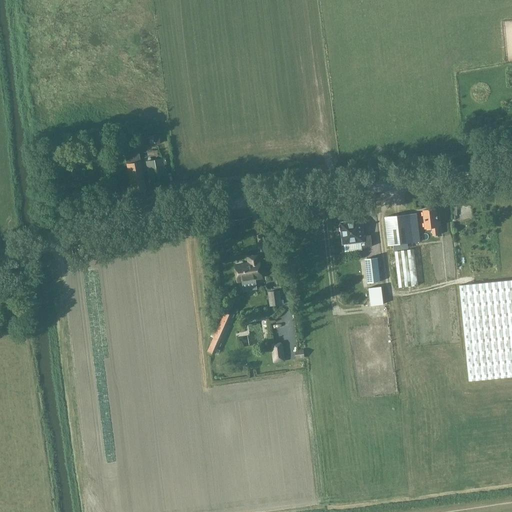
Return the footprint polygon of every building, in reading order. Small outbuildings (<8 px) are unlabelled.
[(145,189),(140,163),(143,162),(141,152),(128,154),(129,156),(126,156),(127,164),(125,164),(131,192),(145,189)] [(150,185),(166,182),(162,158),(145,161),(145,163),(142,163),(143,169),(147,168),(150,185)] [(432,237),(438,236),(436,210),(422,212),(424,229),(431,229),(432,237)] [(387,246),(412,243),(409,216),(384,218),(387,246)] [(361,221),(341,223),(340,225),(342,244),(343,245),(360,243),(361,249),(371,247),(370,236),(363,237),(361,221)] [(399,288),(418,286),(413,250),(394,252),(399,288)] [(247,259),(248,266),(248,267),(244,268),(244,266),(235,268),(237,283),(241,282),(243,292),(255,290),(254,281),(261,280),(258,257),(247,259)] [(379,283),(377,259),(364,260),(367,284),(379,283)] [(468,381),(511,377),(511,281),(461,286),(468,381)] [(269,307),(281,305),(280,291),(268,292),(269,307)] [(210,336),(213,338),(207,352),(215,355),(232,315),(224,312),(215,333),(212,332),(210,336)] [(273,363),(285,362),(282,343),(271,344),(273,363)]
